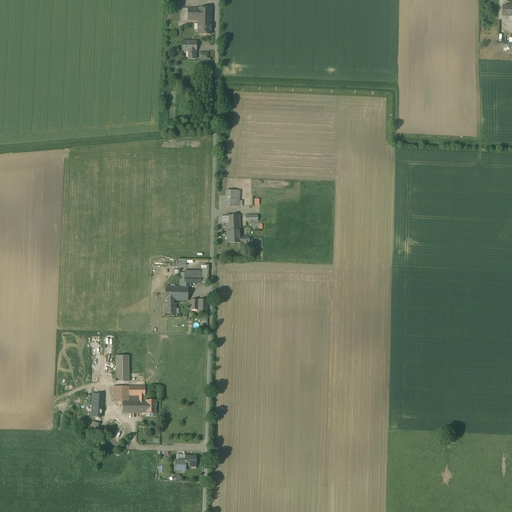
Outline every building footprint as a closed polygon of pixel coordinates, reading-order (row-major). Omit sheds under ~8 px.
[(511,6),(503,7),(503,16),(511,16),(511,6)] [(211,8),(198,9),(198,21),(198,35),(211,35),(211,8)] [(198,9),(187,9),(187,21),(198,21),(198,9)] [(196,42),(182,42),(182,51),(190,51),(189,59),(195,59),(195,51),(196,51),(196,42)] [(240,191),(226,191),(225,206),(239,206),(240,191)] [(258,215),(239,216),(240,229),(246,229),(246,222),(258,222),(258,215)] [(239,216),(221,217),(222,229),(227,229),(227,244),(241,243),(241,242),(250,242),(250,238),(240,238),(240,229),(239,216)] [(184,278),(179,278),(179,288),(188,288),(188,283),(201,283),(201,274),(184,274),(184,278)] [(179,288),(165,287),(165,300),(173,301),(188,301),(188,288),(179,288)] [(173,301),(165,300),(165,314),(175,314),(175,304),(173,304),(173,301)] [(208,301),(198,300),(198,308),(198,311),(207,311),(208,301)] [(129,357),(116,357),(116,382),(129,382),(129,357)] [(145,387),(129,387),(129,402),(122,402),(122,413),(146,413),(146,401),(146,396),(145,396),(145,387)] [(102,396),(93,395),(92,417),(101,417),(102,396)] [(146,401),(146,413),(146,414),(156,414),(156,401),(146,401)] [(128,428),(117,416),(111,422),(122,434),(128,428)] [(99,424),(93,422),(90,431),(97,433),(99,424)] [(122,434),(111,422),(105,428),(111,434),(116,439),(122,434)] [(132,432),(128,428),(122,434),(126,437),(132,432)] [(122,434),(116,439),(119,443),(126,437),(122,434)] [(101,437),(96,443),(99,447),(105,441),(101,437)] [(185,461),(176,461),(175,471),(182,471),(183,467),(185,467),(190,467),(190,466),(196,466),(196,457),(185,457),(185,461)]
